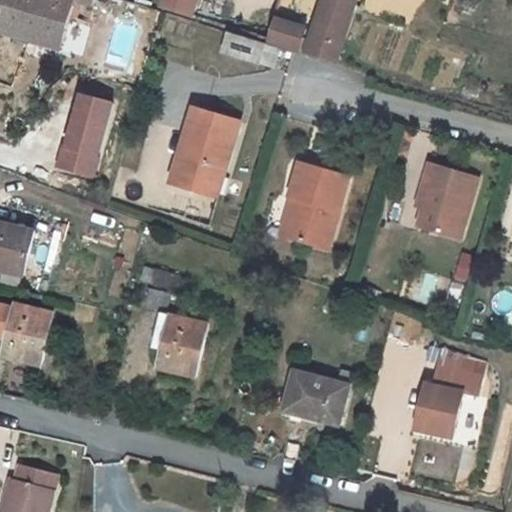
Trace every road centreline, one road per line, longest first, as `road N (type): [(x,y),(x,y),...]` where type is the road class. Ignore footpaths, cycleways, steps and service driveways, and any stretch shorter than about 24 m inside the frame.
road 1 (residential): [(0,405),(436,511)]
road 2 (residential): [(511,137),(300,84)]
